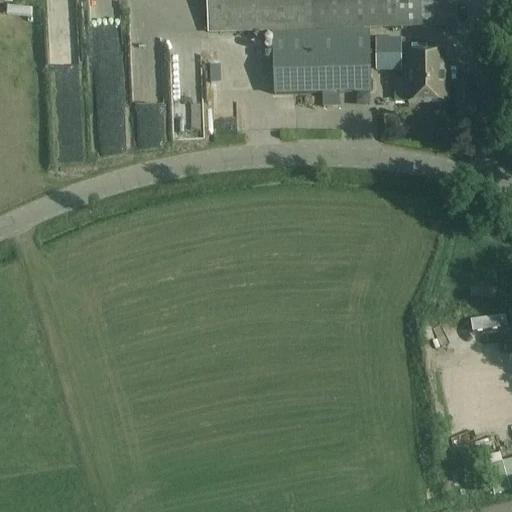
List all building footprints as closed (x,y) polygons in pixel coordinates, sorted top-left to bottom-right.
[(447,28),(446,3),(446,0),(206,0),(208,35),(447,28)] [(368,34),(272,37),(274,98),(370,95),(368,34)] [(400,71),(399,43),(375,44),(376,72),(400,71)] [(444,55),(406,56),(408,104),(448,103),(447,71),(444,71),(444,55)] [(237,120),(236,84),(211,85),(212,120),(237,120)] [(471,84),(453,84),(454,102),(456,102),(456,118),(472,118),(471,84)] [(339,96),(323,97),(323,108),(339,107),(339,96)] [(197,126),(197,111),(176,111),(176,126),(197,126)] [(495,441),(472,444),(474,456),(497,453),(495,441)] [(511,445),(498,449),(502,469),(511,467),(511,445)]
